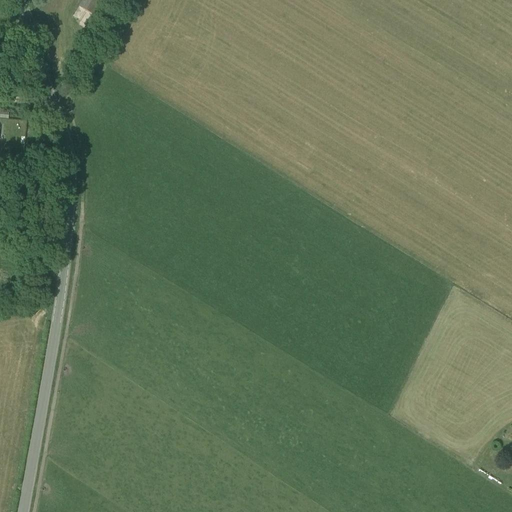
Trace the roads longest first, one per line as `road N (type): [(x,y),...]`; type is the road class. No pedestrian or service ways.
road 1 (unclassified): [(25,511),(66,266),(69,182),(61,128),(20,0)]
road 2 (track): [(127,0),(58,119)]
